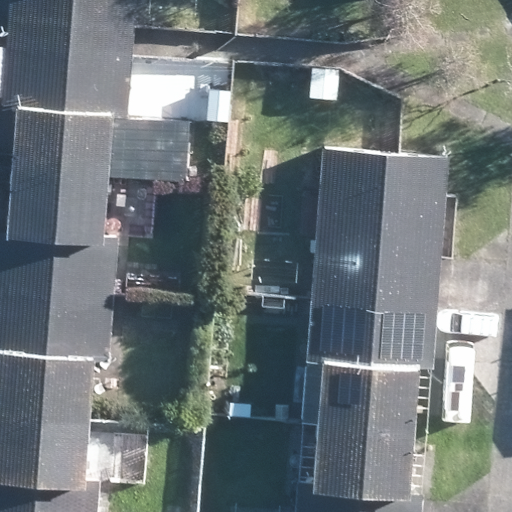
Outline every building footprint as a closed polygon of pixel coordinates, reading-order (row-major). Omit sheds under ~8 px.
[(15,0),(15,17),(137,25),(139,0),(15,0)] [(136,31),(137,25),(15,17),(8,95),(27,97),(23,165),(115,172),(119,109),(131,109),(135,54),(136,31)] [(446,260),(454,146),(329,136),(325,192),(312,354),(335,355),(330,409),(329,437),(326,474),(302,472),(299,511),(425,511),(427,501),(428,479),(418,478),(427,356),(438,357),(446,260)] [(111,224),(115,172),(23,165),(18,225),(0,223),(0,284),(117,294),(122,224),(111,224)] [(113,351),(117,294),(0,284),(0,338),(9,339),(4,407),(97,415),(102,351),(113,351)] [(93,469),(97,415),(4,407),(0,457),(0,511),(100,511),(103,470),(93,469)]
